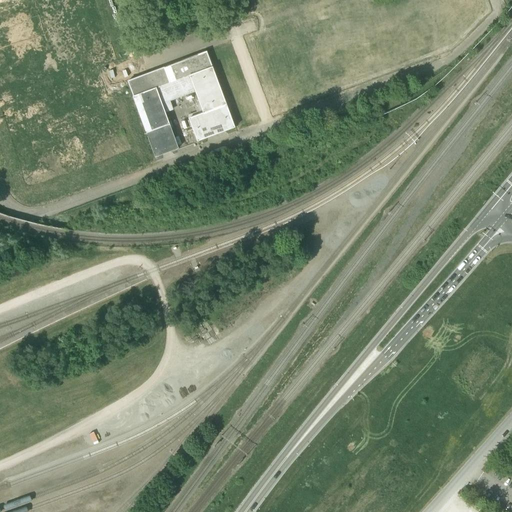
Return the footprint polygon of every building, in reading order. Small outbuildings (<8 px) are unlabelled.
[(486,11),(482,0),(454,0),(458,10),(436,17),(440,30),(447,28),(445,21),(461,16),(462,19),(486,11)] [(0,30),(0,65),(15,61),(7,29),(0,30)] [(336,37),(330,39),(333,47),(325,49),(326,53),(347,47),(346,42),(339,44),(336,37)] [(320,55),(325,74),(372,62),(366,42),(320,55)] [(189,119),(197,142),(235,128),(207,53),(168,67),(127,82),(155,158),(174,151),(178,149),(162,105),(195,93),(203,114),(189,119)]
